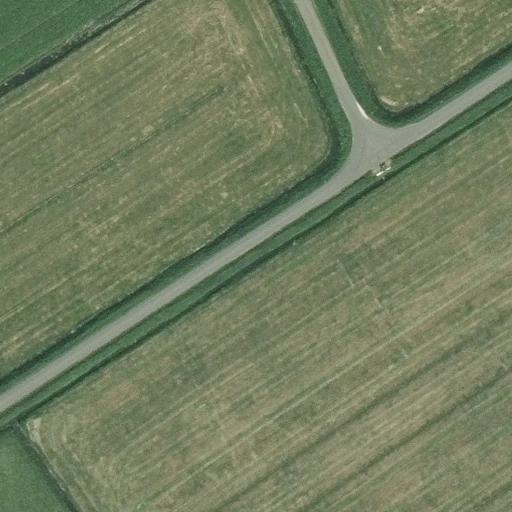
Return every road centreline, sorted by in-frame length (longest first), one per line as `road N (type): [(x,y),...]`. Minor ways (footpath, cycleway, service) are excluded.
road 1 (unclassified): [(0,401),(375,155)]
road 2 (unclassified): [(375,155),(304,0)]
road 3 (unclassified): [(375,155),(511,66)]
